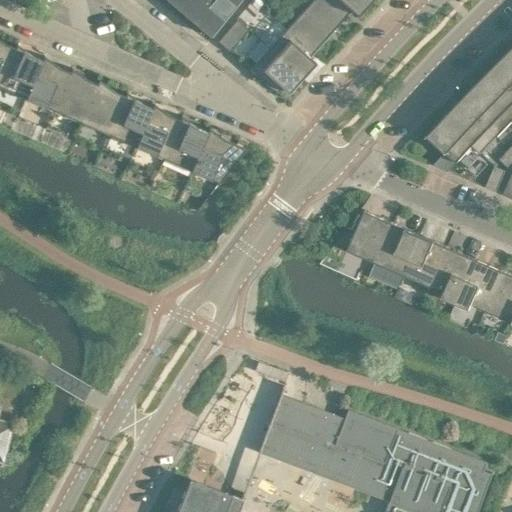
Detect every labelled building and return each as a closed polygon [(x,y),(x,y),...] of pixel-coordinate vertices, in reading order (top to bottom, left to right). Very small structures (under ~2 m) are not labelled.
[(186,14),(182,19),(189,25),(211,0),(180,0),(176,6),(186,14)] [(197,32),(201,27),(211,36),(241,0),(211,0),(189,25),(197,32)] [(251,0),(244,9),(253,16),(265,2),(261,0),(251,0)] [(311,0),(287,27),(314,51),(347,15),(330,0),(311,0)] [(352,10),(357,15),(370,0),(330,0),(347,15),(352,10)] [(217,41),(229,51),(248,29),(236,18),(217,41)] [(315,62),(309,57),(314,51),(287,27),(269,48),(302,77),(315,62)] [(14,47),(5,43),(0,39),(0,82),(15,47),(14,47)] [(43,59),(42,59),(32,55),(16,43),(14,47),(15,47),(0,82),(0,86),(26,98),(43,59)] [(282,87),(288,92),(302,77),(269,48),(250,69),(277,93),(282,87)] [(511,54),(508,51),(492,67),(511,87),(511,54)] [(60,67),(44,55),(42,59),(43,59),(26,98),(54,110),(70,71),(69,71),(60,67)] [(97,83),(87,79),(71,67),(69,71),(70,71),(54,110),(81,122),(97,83)] [(511,87),(492,67),(475,84),(511,119),(511,87)] [(125,95),(124,95),(115,91),(99,79),(97,83),(81,122),(109,134),(125,95)] [(511,119),(475,84),(459,100),(497,136),(511,120),(511,119)] [(152,107),(142,103),(126,91),(124,95),(125,95),(109,134),(136,146),(152,107)] [(459,100),(443,117),(472,145),(481,153),(497,136),(459,100)] [(180,119),(179,119),(170,115),(154,103),(152,107),(136,146),(164,158),(180,119)] [(207,131),(197,127),(181,115),(179,119),(180,119),(164,158),(191,170),(207,131)] [(434,163),(429,161),(429,162),(448,171),(456,162),(457,162),(472,145),(443,117),(427,135),(445,152),(434,163)] [(220,182),(246,148),(225,139),(209,127),(207,131),(191,170),(220,182)] [(500,157),(509,165),(511,161),(511,150),(509,148),(500,157)] [(505,170),(495,166),(485,187),(496,192),(505,170)] [(511,173),(503,194),(511,198),(511,173)] [(334,245),(335,245),(336,244),(375,262),(393,222),(364,209),(354,232),(348,230),(349,228),(348,227),(334,245)] [(402,231),(403,228),(405,229),(406,227),(393,222),(375,262),(403,274),(418,238),(402,231)] [(435,240),(434,241),(436,242),(434,245),(418,238),(403,274),(430,286),(448,246),(435,240)] [(444,292),(442,296),(456,302),(473,262),(457,255),(458,252),(460,253),(461,251),(448,246),(430,286),(444,292)] [(470,308),(472,304),(478,306),(474,316),(474,320),(480,323),(485,310),(503,270),(490,264),(489,265),(491,266),(489,269),(473,262),(456,302),(470,308)] [(511,279),(511,273),(503,270),(485,310),(511,321),(511,279)] [(284,374),(253,371),(251,381),(283,384),(284,374)] [(486,463),(487,462),(397,428),(347,409),(344,418),(281,394),(285,385),(283,385),(258,451),(388,501),(384,511),(476,511),(491,472),(490,472),(490,473),(483,470),(485,463),(486,463)] [(0,459),(1,460),(7,440),(11,424),(0,421),(0,459)] [(236,511),(244,493),(242,492),(240,498),(189,479),(176,511),(236,511)]
